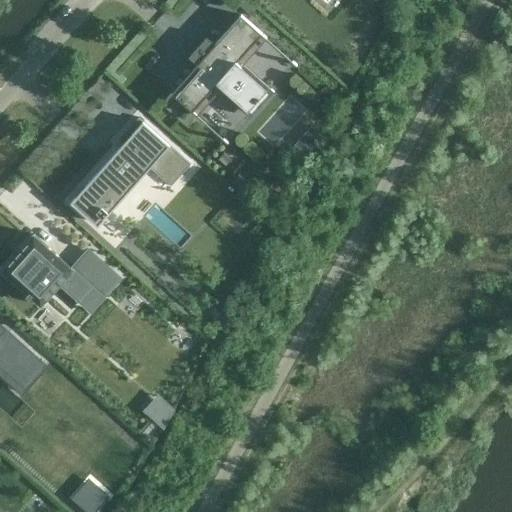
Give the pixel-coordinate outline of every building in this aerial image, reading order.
[(307,0),(327,19),(342,0),(362,0),(363,1),(363,0),(307,0)] [(266,89),(237,63),(262,34),(241,15),(215,45),(219,48),(217,51),(211,54),(206,59),(205,62),(204,65),(176,97),(193,112),(218,84),(248,110),(255,103),(256,104),(262,98),(260,97),(266,89)] [(144,114),(60,206),(92,236),(95,233),(99,234),(153,173),(169,188),(190,165),(172,149),(175,143),(144,114)] [(314,127),(300,140),(309,150),(323,137),(314,127)] [(34,234),(2,271),(28,293),(26,295),(30,298),(31,297),(41,306),(60,284),(79,302),(89,290),(93,290),(103,299),(121,278),(89,249),(72,268),(34,234)] [(166,403),(153,418),(164,428),(174,410),(166,403)] [(71,497),(88,511),(96,511),(112,494),(91,475),(71,497)]
